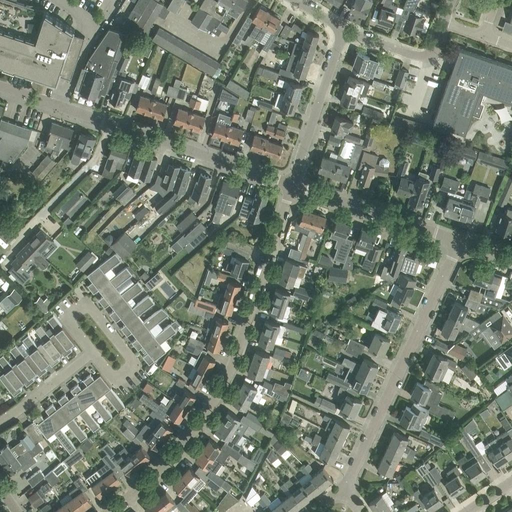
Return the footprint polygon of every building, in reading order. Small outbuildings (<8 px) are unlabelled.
[(0,0),(0,63),(45,78),(45,79),(56,83),(59,74),(71,78),(84,37),(73,33),(74,29),(65,23),(64,23),(44,10),(14,0),(0,0)] [(131,31),(148,0),(138,0),(123,26),(131,31)] [(175,12),(182,0),(171,0),(168,6),(159,1),(157,0),(148,0),(131,31),(144,39),(158,14),(165,18),(171,9),(175,12)] [(206,11),(212,0),(203,0),(199,7),(200,7),(206,11)] [(215,11),(220,2),(218,1),(216,0),(212,0),(206,11),(215,16),(222,20),(224,16),(215,11)] [(241,10),(247,0),(232,0),(230,4),(228,7),(227,10),(237,16),(241,10)] [(371,0),(354,0),(350,9),(365,16),(372,0),(371,0)] [(379,0),(384,2),(383,4),(378,20),(391,24),(393,19),(398,21),(400,16),(401,13),(396,12),(398,6),(391,3),(392,0),(379,0)] [(424,19),(422,18),(422,17),(421,17),(423,11),(415,8),(418,0),(407,0),(401,13),(400,16),(407,18),(404,29),(409,31),(409,32),(414,34),(414,32),(416,33),(418,30),(420,31),(424,19)] [(255,37),(270,12),(266,9),(266,8),(261,5),(261,6),(260,6),(253,17),(252,18),(253,19),(258,21),(250,34),(255,37)] [(208,29),(215,16),(206,11),(200,7),(200,8),(191,21),(206,31),(208,29)] [(275,14),(275,15),(270,12),(255,37),(260,41),(268,27),(274,30),(281,18),(280,17),(275,14)] [(238,44),(253,19),(252,18),(253,17),(249,14),(233,41),(238,44)] [(218,27),(222,20),(215,16),(208,29),(216,34),(219,35),(222,30),(218,27)] [(286,23),(280,34),(286,38),(292,27),(300,32),(303,28),(294,22),(291,26),(286,23)] [(82,87),(80,90),(100,97),(101,93),(106,95),(112,76),(113,74),(115,69),(117,63),(118,60),(114,59),(123,32),(109,28),(89,57),(84,67),(82,67),(76,85),(82,87)] [(166,31),(159,28),(153,39),(159,43),(166,31)] [(319,34),(307,30),(303,44),(314,48),(319,34)] [(172,35),(166,31),(159,43),(165,46),(172,35)] [(267,51),(277,36),(272,32),(262,48),(267,51)] [(178,38),(172,35),(165,46),(171,50),(178,38)] [(184,42),(178,38),(171,50),(177,53),(184,42)] [(189,45),(184,42),(177,53),(183,57),(190,45),(189,45)] [(295,42),(291,56),(298,58),(310,62),(314,48),(303,44),(295,42)] [(196,49),(190,45),(183,57),(189,61),(196,49)] [(450,75),(433,124),(448,129),(448,127),(451,128),(465,133),(480,91),(511,101),(511,66),(460,48),(454,63),(457,64),(455,70),(453,69),(451,75),(450,75)] [(119,60),(117,64),(117,63),(115,69),(113,74),(118,75),(110,100),(121,104),(124,96),(130,97),(136,81),(125,78),(127,69),(125,68),(130,57),(127,56),(129,52),(125,49),(122,54),(121,53),(119,60)] [(202,52),(196,49),(189,61),(195,64),(202,52)] [(208,56),(202,52),(195,64),(201,68),(208,56)] [(357,52),(352,67),(364,71),(373,74),(378,60),(357,52)] [(214,59),(208,56),(201,68),(207,71),(214,59)] [(305,76),(310,62),(298,58),(293,72),(305,76)] [(214,59),(207,71),(213,75),(220,63),(214,59)] [(278,72),(274,70),(264,67),(262,74),(277,79),(279,72),(278,72)] [(282,68),(280,73),(290,76),(292,71),(282,68)] [(401,68),(395,85),(403,88),(409,71),(401,68)] [(143,73),(138,85),(146,88),(151,77),(143,73)] [(346,81),(344,87),(345,87),(345,88),(359,93),(365,96),(368,89),(370,84),(363,81),(349,76),(347,82),(346,81)] [(169,85),(166,94),(176,97),(182,80),(176,78),(174,86),(169,85)] [(300,92),(302,85),(279,78),(277,84),(287,87),(285,94),(298,99),(298,98),(299,98),(301,93),(300,92)] [(374,79),(372,85),(383,89),(385,83),(374,79)] [(240,95),(228,86),(227,85),(223,83),(219,96),(224,98),(237,102),(240,95)] [(153,84),(151,92),(161,95),(164,88),(153,84)] [(356,101),(359,93),(345,88),(344,89),(343,89),(341,94),(342,95),(340,101),(354,106),(361,108),(363,103),(356,101)] [(298,99),(285,94),(279,92),(274,106),(293,112),(296,105),(297,105),(299,100),(297,99),(298,99)] [(149,113),(154,99),(141,95),(136,109),(149,113)] [(167,104),(154,99),(149,113),(162,118),(167,104)] [(261,100),(259,105),(271,110),(273,104),(261,100)] [(364,106),(361,113),(381,120),(384,113),(364,106)] [(187,126),(192,112),(179,107),(174,122),(187,126)] [(251,121),(254,110),(249,108),(246,119),(251,121)] [(234,111),(232,117),(232,119),(237,121),(240,113),(234,111)] [(273,111),(269,122),(273,123),(277,112),(273,111)] [(205,116),(192,112),(187,126),(201,131),(205,116)] [(230,125),(232,119),(232,117),(220,113),(220,112),(212,134),(225,139),(230,125)] [(426,134),(429,124),(394,114),(392,123),(426,134)] [(354,121),(336,115),(331,128),(342,132),(343,130),(348,132),(349,128),(351,129),(354,121)] [(29,138),(32,129),(1,118),(0,120),(0,132),(3,133),(0,136),(0,155),(6,158),(14,161),(27,143),(29,138)] [(500,143),(511,145),(511,120),(505,119),(500,143)] [(53,153),(63,125),(52,122),(46,139),(47,139),(45,143),(47,143),(45,149),(52,151),(52,152),(53,153)] [(378,126),(371,124),(362,147),(370,150),(378,126)] [(69,142),(73,129),(63,125),(53,153),(58,154),(63,140),(69,142)] [(243,129),(230,125),(225,139),(239,143),(243,129)] [(268,125),(266,131),(283,137),(285,131),(268,125)] [(82,152),(88,154),(95,137),(81,132),(71,160),(72,162),(77,163),(78,163),(82,152)] [(363,145),(364,139),(361,138),(361,137),(346,133),(344,139),(363,145)] [(264,152),(268,140),(268,139),(254,134),(250,147),(264,152)] [(337,145),(340,138),(330,135),(328,141),(337,145)] [(279,157),(283,145),(268,140),(264,152),(279,157)] [(124,161),(128,148),(113,143),(102,174),(112,178),(115,169),(116,170),(116,167),(122,169),(124,161)] [(456,144),(453,153),(468,158),(471,149),(456,144)] [(345,179),(350,166),(355,167),(361,151),(354,149),(351,159),(338,154),(338,155),(332,174),(345,179)] [(139,176),(146,155),(136,151),(128,173),(139,176)] [(379,164),(375,164),(378,156),(364,151),(360,161),(361,161),(359,168),(363,169),(359,181),(368,184),(373,172),(387,175),(389,166),(389,161),(387,158),(383,157),(380,159),(379,164)] [(332,174),(338,155),(331,152),(329,158),(323,156),(318,170),(332,174)] [(479,152),(476,161),(506,171),(509,162),(479,152)] [(30,169),(25,174),(32,179),(33,178),(39,183),(57,162),(48,154),(40,162),(41,162),(33,171),(30,169)] [(150,180),(157,158),(146,155),(139,176),(150,180)] [(14,161),(6,158),(2,168),(9,171),(13,162),(14,161)] [(402,160),(398,171),(404,173),(408,162),(402,160)] [(172,188),(180,166),(169,162),(167,168),(166,168),(161,184),(172,188)] [(184,192),(189,176),(188,175),(190,170),(180,166),(172,188),(171,191),(155,205),(162,212),(180,195),(181,191),(184,192)] [(433,166),(430,177),(436,179),(440,168),(433,166)] [(205,200),(210,186),(208,185),(211,177),(201,173),(198,182),(196,181),(191,195),(190,195),(188,200),(194,202),(196,201),(196,200),(197,198),(205,200)] [(505,205),(511,189),(511,176),(509,175),(497,202),(505,205)] [(411,196),(415,181),(402,177),(397,193),(399,194),(400,192),(411,196)] [(417,177),(415,181),(411,196),(409,200),(422,204),(429,181),(417,177)] [(444,177),(441,188),(451,191),(444,211),(457,216),(463,199),(464,196),(455,193),(459,182),(444,177)] [(43,179),(38,185),(41,188),(47,182),(43,179)] [(223,210),(232,183),(223,180),(218,196),(219,196),(215,207),(217,208),(212,220),(218,222),(223,210)] [(125,182),(113,194),(124,205),(136,194),(125,182)] [(240,186),(232,183),(223,210),(230,212),(234,201),(235,201),(240,186)] [(154,184),(144,192),(159,197),(162,187),(154,184)] [(463,199),(457,216),(470,220),(473,212),(475,213),(479,198),(486,200),(490,188),(476,184),(473,191),(466,189),(464,196),(463,199)] [(259,220),(260,220),(265,222),(267,214),(262,212),(268,196),(256,192),(253,203),(244,200),(239,213),(259,220)] [(501,211),(497,223),(499,223),(497,229),(510,234),(511,227),(511,207),(508,206),(506,212),(501,211)] [(310,229),(315,213),(304,209),(299,223),(305,225),(304,227),(310,229)] [(191,211),(177,224),(182,230),(197,216),(191,211)] [(139,212),(135,215),(138,220),(143,216),(139,212)] [(322,230),(326,217),(315,213),(310,229),(308,234),(300,258),(305,259),(312,237),(314,237),(317,228),(322,230)] [(68,216),(62,222),(67,227),(73,221),(68,216)] [(164,218),(158,224),(160,227),(166,222),(166,220),(164,218)] [(332,230),(330,236),(331,237),(337,239),(335,246),(338,247),(334,258),(345,262),(352,240),(346,237),(351,224),(337,219),(333,230),(332,230)] [(202,231),(206,227),(201,221),(185,236),(190,242),(202,231)] [(6,222),(1,227),(13,239),(18,234),(6,222)] [(358,240),(355,247),(364,249),(367,250),(362,266),(372,270),(380,248),(372,245),(377,232),(362,227),(358,240)] [(52,240),(41,229),(29,242),(40,253),(52,240)] [(206,236),(202,231),(190,242),(194,247),(206,236)] [(124,232),(112,244),(124,257),(137,244),(124,232)] [(320,232),(316,244),(322,245),(325,234),(320,232)] [(300,258),(308,234),(303,233),(298,250),(291,248),(289,254),(300,258)] [(251,253),(253,246),(231,239),(223,245),(234,249),(234,248),(251,253)] [(384,265),(380,277),(390,280),(396,276),(404,253),(406,253),(408,247),(406,246),(408,242),(397,239),(392,255),(395,256),(391,267),(384,265)] [(48,260),(40,253),(29,242),(17,254),(10,261),(13,263),(8,268),(23,282),(30,275),(24,269),(28,265),(34,259),(42,267),(44,265),(48,261),(48,260)] [(232,255),(234,249),(223,245),(221,251),(232,255)] [(418,246),(414,258),(406,255),(401,269),(409,271),(409,272),(415,274),(420,260),(427,263),(431,250),(418,246)] [(144,248),(137,254),(143,264),(151,258),(144,248)] [(76,264),(83,271),(96,258),(89,251),(76,264)] [(99,265),(87,274),(92,281),(87,285),(94,293),(99,289),(98,289),(110,279),(105,272),(121,260),(115,252),(99,265)] [(286,257),(282,269),(297,274),(303,276),(308,261),(305,259),(300,258),(289,254),(288,258),(286,257)] [(244,275),(249,259),(236,255),(233,263),(228,261),(226,269),(244,275)] [(126,266),(110,279),(98,289),(99,289),(103,295),(99,299),(105,307),(110,303),(109,303),(122,293),(121,293),(116,286),(132,274),(126,266)] [(488,285),(493,271),(478,266),(477,271),(471,269),(469,276),(470,279),(486,284),(488,285)] [(330,267),(328,277),(335,279),(337,268),(330,267)] [(208,269),(206,275),(227,282),(229,275),(208,269)] [(297,274),(282,269),(278,280),(293,285),(297,274)] [(145,271),(140,275),(145,280),(149,275),(145,271)] [(493,271),(488,285),(486,284),(483,293),(480,302),(498,309),(510,300),(495,295),(502,274),(493,271)] [(400,281),(393,296),(407,303),(414,287),(409,285),(412,279),(416,281),(416,280),(400,273),(397,280),(400,281)] [(155,283),(161,279),(157,274),(151,278),(155,283)] [(137,280),(121,293),(122,293),(109,303),(110,303),(115,309),(110,313),(116,321),(121,317),(133,307),(132,307),(127,300),(143,288),(137,280)] [(236,298),(240,284),(229,280),(224,294),(236,298)] [(299,286),(298,291),(310,295),(315,297),(317,291),(299,286)] [(14,288),(6,295),(15,304),(23,297),(14,288)] [(286,304),(290,293),(276,288),(272,300),(286,304)] [(480,302),(483,293),(471,288),(467,297),(478,302),(480,302)] [(310,295),(298,291),(295,290),(293,295),(308,300),(310,295)] [(40,298),(35,303),(44,313),(60,298),(54,292),(44,302),(40,298)] [(217,305),(209,303),(209,302),(197,298),(195,305),(215,312),(216,307),(220,308),(231,312),(236,298),(224,294),(221,293),(217,305)] [(148,295),(132,307),(133,307),(121,317),(126,324),(121,327),(127,335),(132,331),(144,322),(144,321),(138,315),(154,302),(148,295)] [(354,295),(347,300),(350,305),(357,300),(354,295)] [(478,302),(467,297),(465,304),(476,308),(478,302)] [(375,298),(372,303),(379,307),(371,324),(387,332),(390,326),(395,329),(401,316),(384,309),(387,303),(375,298)] [(272,300),(268,311),(278,314),(277,318),(284,321),(287,322),(288,318),(292,306),(286,304),(272,300)] [(455,301),(448,315),(474,327),(478,324),(481,322),(464,315),(468,307),(455,301)] [(162,307),(144,321),(144,322),(132,331),(137,338),(132,342),(138,349),(143,346),(143,345),(155,336),(149,329),(169,314),(162,307)] [(203,308),(201,314),(205,315),(205,317),(210,318),(207,330),(208,330),(212,332),(224,335),(228,321),(217,317),(213,316),(215,312),(203,308)] [(35,309),(28,312),(31,319),(38,316),(35,309)] [(62,326),(53,314),(48,319),(56,330),(50,336),(49,336),(62,351),(61,352),(64,356),(72,349),(69,345),(75,341),(62,326)] [(490,316),(478,324),(482,330),(489,325),(502,342),(511,334),(511,326),(503,314),(494,321),(490,316)] [(448,315),(441,330),(454,336),(458,328),(463,330),(464,328),(470,330),(474,327),(448,315)] [(155,336),(143,345),(143,346),(148,352),(143,356),(149,364),(154,360),(166,350),(160,343),(177,330),(174,328),(180,323),(175,319),(171,323),(155,336)] [(266,319),(262,330),(276,335),(282,337),(284,330),(285,326),(286,325),(283,325),(280,324),(266,319)] [(284,321),(283,325),(286,325),(285,326),(306,333),(307,328),(293,324),(287,322),(284,321)] [(49,336),(50,336),(41,324),(35,329),(44,340),(37,346),(49,361),(49,362),(52,365),(60,359),(57,355),(61,352),(62,351),(49,336)] [(315,329),(313,334),(323,338),(326,333),(315,329)] [(224,335),(208,330),(205,338),(210,339),(208,346),(219,350),(224,335)] [(282,337),(276,335),(262,330),(258,342),(272,347),(274,341),(281,343),(283,337),(282,337)] [(383,354),(390,339),(375,332),(368,347),(383,354)] [(37,346),(28,334),(22,339),(31,350),(25,356),(24,356),(36,371),(39,375),(47,369),(44,365),(49,362),(49,361),(37,346)] [(191,336),(188,342),(203,348),(205,342),(198,339),(191,336)] [(351,338),(348,343),(348,344),(362,350),(365,344),(351,338)] [(437,339),(434,345),(447,351),(449,347),(450,345),(437,339)] [(200,355),(203,348),(188,342),(185,348),(200,355)] [(359,357),(362,350),(348,344),(348,343),(345,342),(342,347),(346,348),(345,350),(359,357)] [(449,347),(447,351),(463,359),(467,348),(455,343),(449,347)] [(24,356),(25,356),(16,344),(10,349),(19,360),(12,366),(24,381),(27,385),(34,379),(31,375),(36,371),(24,356)] [(511,345),(504,351),(496,357),(504,368),(511,362),(511,345)] [(269,355),(256,350),(252,361),(265,366),(269,355)] [(284,354),(274,351),(272,356),(283,360),(284,354)] [(443,379),(449,366),(453,368),(455,362),(446,358),(432,351),(429,357),(431,358),(425,371),(424,374),(430,376),(431,374),(438,377),(443,379)] [(12,366),(3,354),(0,356),(0,362),(6,370),(0,374),(0,377),(11,391),(14,395),(22,389),(19,385),(24,381),(12,366)] [(169,354),(162,367),(169,371),(176,358),(169,354)] [(208,373),(215,360),(205,354),(198,367),(208,373)] [(372,377),(378,365),(364,358),(358,371),(372,377)] [(261,378),(265,366),(252,361),(248,373),(261,378)] [(468,361),(460,368),(470,379),(474,376),(480,384),(484,380),(468,361)] [(479,363),(475,366),(482,376),(487,372),(479,363)] [(201,386),(208,373),(198,367),(191,381),(201,386)] [(366,390),(372,377),(358,371),(350,367),(344,379),(328,372),(326,378),(341,385),(349,389),(352,383),(366,390)] [(494,379),(489,373),(484,377),(488,383),(494,379)] [(111,388),(100,374),(94,379),(91,374),(83,380),(87,384),(98,398),(104,393),(119,411),(125,406),(111,388)] [(177,391),(172,398),(187,408),(196,396),(185,389),(183,387),(185,383),(185,382),(178,379),(176,383),(180,386),(177,391)] [(439,386),(425,379),(423,384),(417,382),(417,383),(415,383),(413,388),(414,389),(411,395),(431,405),(428,410),(429,410),(451,420),(455,412),(432,401),(439,386)] [(244,380),(238,391),(251,398),(258,402),(264,391),(272,395),(275,390),(263,384),(259,383),(257,387),(244,380)] [(265,380),(263,384),(275,390),(288,395),(292,383),(285,381),(284,384),(275,381),(274,385),(265,380)] [(112,416),(98,398),(87,384),(82,389),(78,384),(71,389),(74,394),(75,394),(85,408),(86,408),(92,403),(106,421),(112,416)] [(358,393),(349,389),(341,385),(339,390),(338,391),(338,393),(339,397),(339,398),(341,400),(343,401),(340,409),(354,415),(358,407),(360,407),(361,403),(361,402),(361,400),(356,398),(358,393)] [(290,401),(296,403),(299,391),(294,389),(290,401)] [(245,409),(251,398),(238,391),(232,402),(245,409)] [(143,392),(139,398),(155,410),(160,404),(143,392)] [(75,394),(74,394),(69,398),(65,394),(58,399),(62,404),(73,418),(73,417),(79,412),(93,430),(100,426),(86,408),(85,408),(75,394)] [(317,395),(314,403),(319,405),(320,405),(334,411),(337,405),(323,398),(317,395)] [(155,410),(164,417),(167,413),(169,414),(179,421),(187,408),(172,398),(168,404),(167,405),(161,402),(160,404),(155,410)] [(87,435),(73,417),(73,418),(62,404),(57,408),(53,403),(45,409),(49,414),(60,427),(67,422),(81,440),(87,435)] [(402,410),(398,418),(416,427),(420,429),(423,422),(419,421),(417,420),(420,413),(426,416),(429,410),(428,410),(414,403),(411,408),(406,406),(404,411),(402,410)] [(165,438),(173,429),(162,420),(164,417),(161,414),(155,410),(153,409),(149,413),(154,417),(148,425),(165,438)] [(228,410),(221,421),(238,431),(242,434),(249,424),(249,423),(241,418),(228,410)] [(249,411),(246,415),(261,424),(262,425),(263,425),(265,421),(249,411)] [(292,416),(284,411),(281,419),(288,424),(292,416)] [(49,414),(44,418),(40,413),(33,419),(37,424),(36,424),(47,438),(54,432),(70,453),(76,448),(60,427),(49,414)] [(344,437),(350,425),(336,419),(331,416),(325,413),(323,418),(329,421),(325,429),(330,431),(344,437)] [(244,414),(241,418),(249,423),(249,424),(259,430),(262,425),(261,424),(246,415),(244,414)] [(505,416),(500,420),(506,429),(511,426),(505,416)] [(127,419),(123,422),(126,425),(127,427),(141,440),(145,437),(146,438),(146,439),(157,448),(165,438),(148,425),(146,423),(139,431),(129,422),(127,419)] [(27,433),(20,438),(21,440),(28,449),(38,441),(44,437),(32,421),(23,428),(27,433)] [(221,421),(215,431),(227,439),(225,442),(239,451),(242,446),(242,445),(247,437),(242,434),(238,431),(221,421)] [(511,455),(511,426),(511,427),(496,437),(509,457),(511,455)] [(141,440),(127,427),(122,432),(131,440),(132,439),(138,444),(141,440)] [(282,443),(289,437),(280,427),(274,432),(282,443)] [(486,472),(477,458),(476,457),(482,453),(475,443),(472,438),(470,435),(465,427),(459,431),(474,455),(459,465),(465,474),(469,471),(474,480),(486,472)] [(421,429),(419,434),(441,445),(447,440),(421,429)] [(339,450),(344,437),(330,431),(325,443),(339,450)] [(408,437),(394,431),(389,443),(402,450),(408,452),(415,455),(417,451),(410,448),(410,447),(405,444),(408,437)] [(319,441),(313,438),(306,435),(304,439),(311,442),(318,445),(319,441)] [(481,440),(475,443),(482,453),(487,449),(488,451),(497,465),(509,457),(496,437),(484,444),(481,440)] [(278,438),(273,444),(282,454),(288,449),(278,438)] [(88,439),(79,446),(84,452),(92,445),(88,439)] [(242,453),(239,451),(225,442),(222,447),(210,439),(202,449),(222,462),(229,453),(237,459),(242,453)] [(7,443),(0,447),(0,459),(2,463),(8,458),(11,461),(24,452),(28,449),(21,440),(17,443),(11,448),(7,443)] [(8,458),(2,463),(10,473),(20,466),(24,470),(37,460),(34,455),(43,448),(38,441),(28,449),(24,452),(11,461),(8,458)] [(333,462),(339,450),(325,443),(319,455),(333,462)] [(397,462),(402,450),(389,443),(383,455),(397,462)] [(107,453),(116,465),(120,462),(117,458),(108,446),(104,449),(107,453)] [(140,464),(150,456),(141,446),(131,455),(140,464)] [(259,446),(251,459),(258,463),(265,450),(259,446)] [(140,464),(131,455),(124,447),(119,451),(122,454),(117,458),(120,462),(122,463),(121,464),(129,473),(140,464)] [(278,457),(271,448),(267,457),(268,458),(272,462),(278,457)] [(222,462),(202,449),(195,459),(207,467),(207,466),(211,469),(207,474),(210,476),(228,491),(232,485),(215,473),(222,462)] [(74,451),(71,453),(63,460),(68,466),(79,458),(74,451)] [(107,463),(97,470),(103,477),(111,488),(122,480),(118,475),(122,472),(118,466),(116,465),(107,453),(102,457),(107,463)] [(391,474),(397,462),(383,455),(378,467),(391,474)] [(434,465),(431,467),(428,462),(425,463),(429,469),(437,481),(443,477),(434,465)] [(309,463),(305,466),(309,471),(313,468),(309,463)] [(81,465),(76,470),(82,478),(88,473),(81,465)] [(457,474),(461,472),(456,465),(447,471),(451,478),(446,482),(454,494),(465,486),(457,474)] [(190,466),(181,475),(192,485),(197,490),(206,481),(210,476),(198,467),(195,471),(190,466)] [(305,466),(301,469),(305,474),(309,471),(305,466)] [(323,467),(313,476),(322,487),(332,479),(323,467)] [(40,469),(27,479),(32,485),(32,486),(45,476),(44,475),(40,469)] [(53,469),(45,476),(53,485),(60,479),(53,469)] [(437,481),(429,469),(424,472),(432,485),(437,481)] [(100,496),(111,488),(97,470),(86,479),(100,496)] [(400,474),(396,477),(407,494),(411,491),(400,474)] [(197,490),(192,485),(181,475),(173,484),(185,495),(180,500),(184,504),(197,490)] [(92,502),(83,490),(87,486),(80,476),(74,481),(77,485),(69,491),(70,492),(73,497),(82,509),(92,502)] [(322,487),(313,476),(303,484),(302,484),(312,496),(322,487)] [(302,484),(303,484),(299,479),(293,483),(289,478),(284,482),(292,492),(301,504),(312,496),(302,484)] [(284,491),(288,488),(284,482),(280,485),(284,491)] [(434,488),(423,496),(418,488),(412,492),(423,507),(428,504),(431,509),(443,501),(434,488)] [(37,491),(28,498),(35,507),(44,500),(37,491)] [(176,504),(174,501),(166,491),(155,499),(165,511),(168,511),(177,506),(181,511),(191,511),(184,504),(180,500),(176,504)] [(228,491),(219,502),(227,509),(239,499),(228,491)] [(378,497),(369,502),(375,511),(378,511),(389,505),(394,502),(386,491),(378,497)] [(73,497),(70,492),(60,500),(63,504),(68,511),(77,511),(82,509),(73,497)] [(290,511),(291,511),(301,504),(292,492),(281,501),(290,511)] [(261,495),(263,498),(267,503),(270,501),(264,493),(261,495)] [(273,511),(271,509),(267,503),(263,498),(261,495),(257,498),(259,501),(263,506),(268,511),(267,511),(273,511)] [(165,511),(155,499),(145,507),(148,511),(165,511)] [(273,511),(290,511),(281,501),(271,509),(273,511)] [(53,511),(47,503),(41,508),(44,511),(53,511)] [(415,503),(410,507),(413,511),(418,508),(415,503)]
